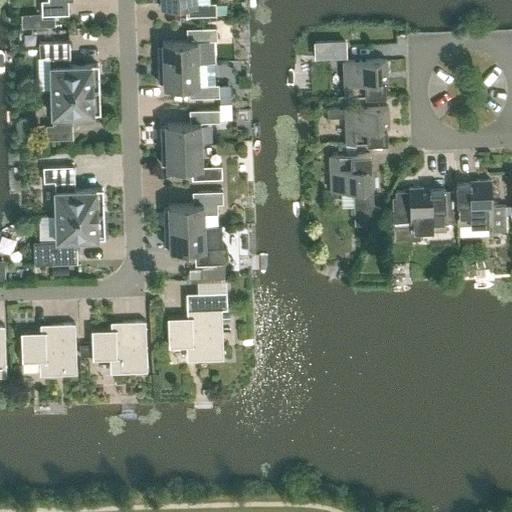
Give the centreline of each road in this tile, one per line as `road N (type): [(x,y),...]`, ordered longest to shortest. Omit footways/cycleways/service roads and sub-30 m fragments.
road 1 (residential): [(0,293),(129,285),(135,249),(126,0)]
road 2 (residential): [(511,59),(495,41),(435,43),(416,60),(418,123),(433,141)]
